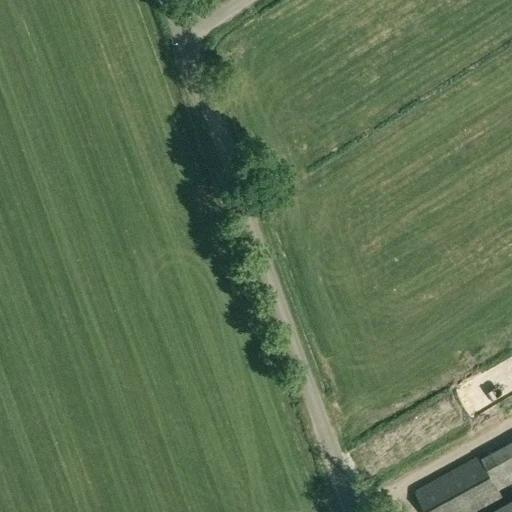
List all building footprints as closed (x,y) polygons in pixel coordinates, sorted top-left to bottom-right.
[(487,408),(504,404),(496,374),(480,379),(487,408)] [(458,405),(417,422),(424,439),(465,423),(458,405)] [(511,442),(482,459),(499,490),(511,483),(511,442)] [(479,457),(417,491),(428,511),(472,511),(502,496),(479,457)] [(511,511),(511,501),(491,511),(511,511)]
